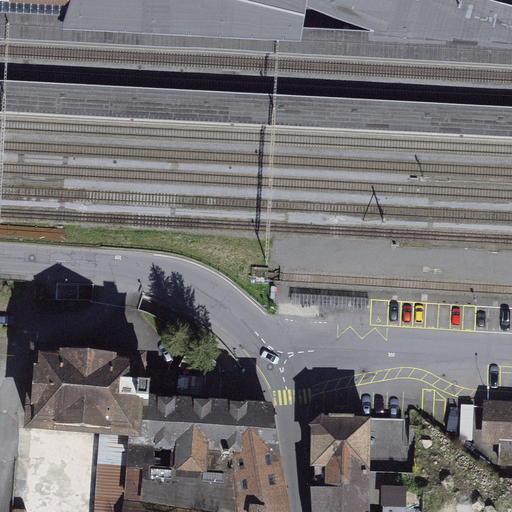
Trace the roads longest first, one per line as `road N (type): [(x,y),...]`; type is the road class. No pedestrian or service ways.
road 1 (residential): [(274,356),(239,318),(186,284),(119,267),(0,257)]
road 2 (residential): [(274,356),(380,345),(511,352)]
road 3 (residential): [(300,511),(291,408),(274,356)]
